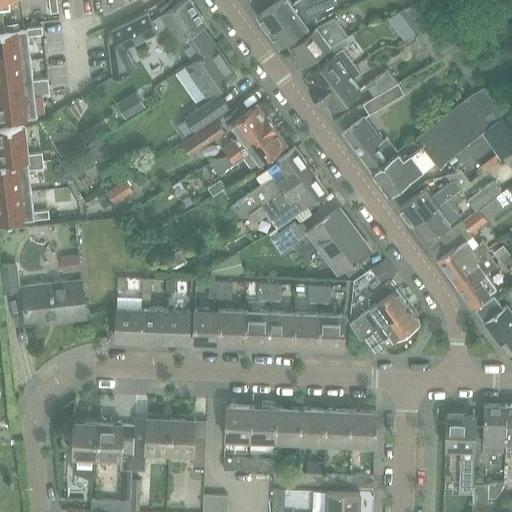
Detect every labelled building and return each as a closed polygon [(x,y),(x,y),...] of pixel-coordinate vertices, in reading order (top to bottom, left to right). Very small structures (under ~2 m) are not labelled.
[(0,0),(0,9),(10,8),(8,0),(0,0)] [(56,0),(48,0),(50,12),(58,11),(56,0)] [(183,0),(162,15),(162,16),(152,21),(147,10),(107,30),(113,78),(135,65),(126,46),(157,31),(169,25),(191,58),(214,43),(202,26),(207,24),(190,0),(183,0)] [(315,0),(296,0),(291,4),(288,0),(279,0),(257,17),(268,32),(309,3),(315,0)] [(337,2),(335,0),(315,0),(309,3),(268,32),(280,47),(316,20),(311,13),(337,2)] [(427,0),(421,0),(411,5),(399,11),(415,34),(438,17),(427,0)] [(316,26),(305,34),(289,46),(304,65),(338,40),(347,35),(333,16),(316,26)] [(458,46),(438,17),(415,34),(435,60),(449,52),(458,46)] [(0,62),(31,59),(28,35),(43,33),(42,26),(27,28),(27,29),(0,32),(0,62)] [(214,43),(191,58),(184,63),(206,95),(224,82),(225,84),(228,82),(227,80),(235,74),(214,43)] [(480,80),(458,46),(449,52),(473,87),(480,80)] [(342,48),(312,70),(305,75),(312,84),(309,86),(315,95),(355,65),(342,48)] [(0,62),(0,91),(49,86),(48,78),(33,80),(31,59),(0,62)] [(360,72),(355,65),(315,95),(322,104),(325,101),(332,110),(360,89),(352,78),(360,72)] [(365,84),(374,96),(398,82),(387,68),(365,84)] [(405,93),(398,82),(374,96),(362,103),(369,114),(405,93)] [(0,91),(0,121),(37,117),(35,95),(50,94),(49,86),(0,91)] [(496,119),(474,91),(397,151),(372,171),(389,194),(405,182),(423,168),(422,166),(433,157),(440,167),(446,158),(481,132),(497,119),(496,119)] [(219,94),(187,116),(195,128),(227,106),(219,94)] [(228,155),(272,124),(267,116),(266,117),(257,104),(231,123),(239,135),(222,147),(228,155)] [(481,132),(501,158),(503,157),(502,156),(511,148),(511,129),(501,115),(496,119),(497,119),(481,132)] [(364,116),(359,120),(343,132),(372,171),(397,151),(386,137),(382,140),(364,116)] [(190,152),(222,129),(214,117),(182,140),(190,152)] [(277,131),(272,124),(228,155),(215,159),(210,162),(219,174),(234,162),(243,156),(251,167),(258,161),(259,163),(286,144),(276,131),(277,131)] [(0,128),(0,164),(43,160),(42,152),(27,154),(24,126),(0,128)] [(295,147),(279,158),(276,160),(277,162),(256,177),(261,184),(230,207),(238,218),(248,211),(249,213),(262,204),(272,197),(271,197),(311,169),(295,147)] [(44,167),(43,160),(0,164),(0,193),(31,190),(29,169),(44,167)] [(327,192),(311,169),(271,197),(272,197),(279,207),(293,197),(303,210),(327,192)] [(425,187),(415,195),(399,207),(412,224),(456,192),(460,189),(453,179),(431,195),(425,187)] [(475,210),(501,191),(494,182),(468,201),(475,210)] [(31,191),(31,190),(0,193),(0,223),(35,220),(35,219),(49,217),(48,209),(34,211),(31,191)] [(462,199),(456,192),(412,224),(425,241),(461,215),(454,205),(462,199)] [(463,221),(462,220),(446,232),(455,245),(437,259),(456,284),(470,273),(468,270),(478,263),(475,261),(486,253),(490,250),(483,240),(472,248),(466,240),(473,235),(470,232),(494,214),(492,210),(501,204),(497,197),(463,221)] [(262,204),(249,213),(255,221),(268,213),(262,204)] [(335,269),(327,276),(330,279),(351,280),(343,270),(358,259),(357,258),(365,253),(347,228),(352,225),(339,207),(307,230),(335,269)] [(270,238),(281,254),(305,235),(294,220),(270,238)] [(370,277),(388,265),(377,248),(359,260),(370,277)] [(496,266),(486,253),(475,261),(478,263),(468,270),(470,273),(456,284),(472,305),(495,288),(485,274),(496,266)] [(1,265),(4,290),(18,289),(15,264),(1,265)] [(117,290),(127,290),(127,277),(118,276),(117,290)] [(142,289),(151,289),(152,278),(143,278),(142,289)] [(166,292),(175,292),(176,279),(167,279),(166,292)] [(209,297),(220,297),(221,281),(209,280),(209,297)] [(23,287),(24,302),(27,322),(46,320),(46,318),(57,317),(57,318),(85,315),(81,281),(23,287)] [(221,281),(220,297),(231,298),(232,281),(221,281)] [(258,299),(270,299),(270,283),(259,282),(258,299)] [(270,283),(270,299),(281,300),(282,283),(270,283)] [(308,301),(319,301),(320,285),(308,284),(308,301)] [(320,285),(319,301),(331,302),(331,285),(320,285)] [(360,338),(363,337),(408,306),(396,289),(370,307),(349,322),(360,338)] [(475,309),(484,322),(510,357),(511,355),(511,312),(506,305),(503,308),(494,295),(475,309)] [(115,338),(139,339),(141,307),(116,306),(115,338)] [(408,306),(363,337),(374,355),(420,321),(408,306)] [(139,339),(163,340),(164,308),(141,307),(139,339)] [(164,308),(163,340),(188,341),(190,309),(164,308)] [(193,341),(218,342),(219,309),(194,308),(193,341)] [(218,342),(243,343),(244,310),(219,309),(218,342)] [(243,343),(268,344),(269,311),(244,310),(243,343)] [(268,344),(292,345),(294,312),(269,311),(268,344)] [(292,345),(317,346),(319,313),(294,312),(292,345)] [(319,313),(317,346),(343,347),(344,314),(319,313)] [(506,405),(484,404),(484,427),(474,426),(474,449),(474,451),(483,451),(505,452),(506,405)] [(252,406),(226,405),(225,438),(250,439),(252,406)] [(277,407),(252,406),(250,439),(275,440),(277,407)] [(301,408),(277,407),(275,440),(300,441),(301,408)] [(326,409),(301,408),(300,441),(325,442),(326,409)] [(351,410),(326,409),(325,442),(350,443),(351,410)] [(376,411),(351,410),(350,443),(375,445),(376,411)] [(446,448),(474,449),(474,426),(475,415),(447,414),(446,448)] [(147,417),(144,417),(134,417),(134,424),(133,469),(145,469),(146,450),(169,451),(171,418),(147,416),(147,417)] [(207,420),(171,418),(169,451),(194,452),(193,464),(205,464),(207,420)] [(94,481),(96,481),(97,456),(98,422),(74,421),(73,455),(72,472),(95,473),(94,481)] [(134,424),(98,422),(97,456),(120,457),(120,468),(133,469),(134,424)] [(224,468),(249,470),(249,458),(224,457),(224,468)] [(275,459),(249,458),(249,470),(274,471),(274,470),(275,459)] [(473,461),(461,461),(460,493),(472,494),(473,483),(473,461)] [(299,471),(274,470),(274,471),(273,482),(298,483),(299,471)] [(323,472),(299,471),(298,483),(323,484),(323,472)] [(348,473),(323,472),(323,484),(348,485),(348,473)] [(374,474),(348,473),(348,485),(373,486),(374,474)] [(472,494),(472,511),(487,511),(488,497),(488,483),(473,483),(472,494)] [(283,511),(284,489),(272,488),(271,511),(283,511)] [(326,490),(325,511),(358,511),(360,492),(326,490)] [(227,495),(204,495),(204,506),(227,507),(227,495)] [(102,498),(102,501),(102,510),(131,511),(132,499),(102,498)]
